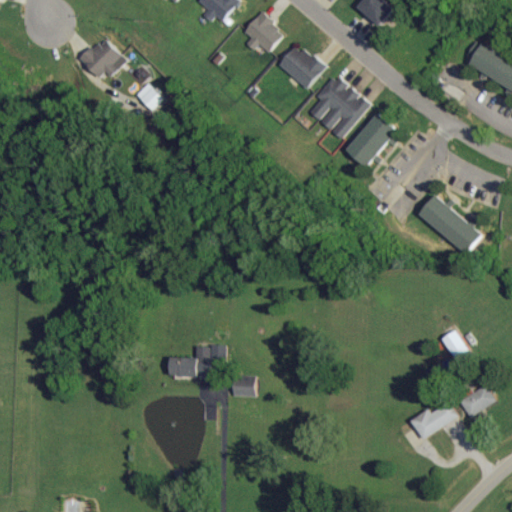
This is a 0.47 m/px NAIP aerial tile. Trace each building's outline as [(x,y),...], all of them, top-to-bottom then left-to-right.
[(220,15),(224,19),(242,3),(239,0),(200,0),(217,18),(220,15)] [(366,0),(361,6),(385,25),(399,7),(390,0),(366,0)] [(250,43),(258,49),(263,43),(273,51),(289,32),(264,12),(248,31),(255,37),(250,43)] [(107,83),(131,60),(108,36),(84,58),(107,83)] [(330,66),(301,42),(283,64),(311,88),(330,66)] [(511,85),(511,56),(486,42),(474,63),(511,85)] [(341,74),(322,96),(325,98),(315,111),(346,138),(375,104),(341,74)] [(169,98),(153,82),(141,93),(157,110),(169,98)] [(487,233),(440,194),(424,213),(471,252),(487,233)] [(218,375),(219,360),(230,360),(231,345),(200,345),(200,356),(174,356),(173,375),(218,375)] [(237,395),(260,396),(260,375),(238,374),(237,395)] [(473,416),(501,403),(492,385),(464,398),(473,416)] [(462,417),(453,401),(434,412),(432,409),(416,419),(427,438),(462,417)]
